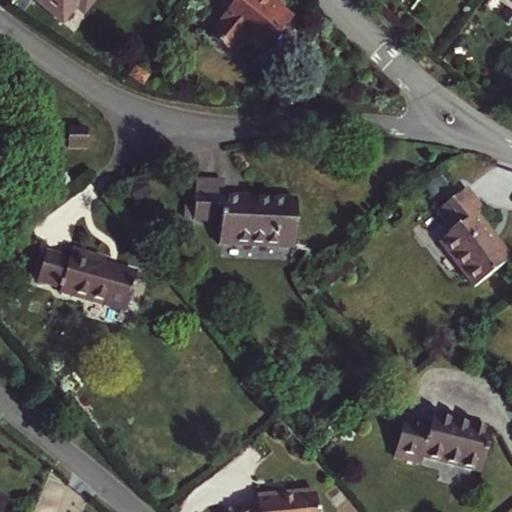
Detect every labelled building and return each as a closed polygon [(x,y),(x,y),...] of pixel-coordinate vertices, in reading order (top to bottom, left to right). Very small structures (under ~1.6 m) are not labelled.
[(79,12),(89,0),(34,0),(53,15),(65,0),(69,4),(79,12)] [(53,15),(58,19),(69,4),(65,0),(53,15)] [(260,50),(287,16),(268,0),(230,0),(218,15),(260,50)] [(76,143),(94,137),(89,119),(70,124),(76,143)] [(222,239),(297,252),(305,205),(232,192),(234,179),(205,174),(199,212),(225,217),(222,239)] [(478,291),(511,264),(511,261),(480,219),(487,214),(470,192),(441,214),(455,234),(443,244),(478,291)] [(70,258),(46,252),(37,281),(62,288),(61,292),(126,311),(137,273),(103,264),(105,258),(73,249),(70,258)] [(481,472),(491,431),(433,415),(429,429),(403,423),(395,456),(421,463),(422,458),(481,472)] [(317,511),(316,491),(256,496),(257,508),(228,510),(228,511),(317,511)]
